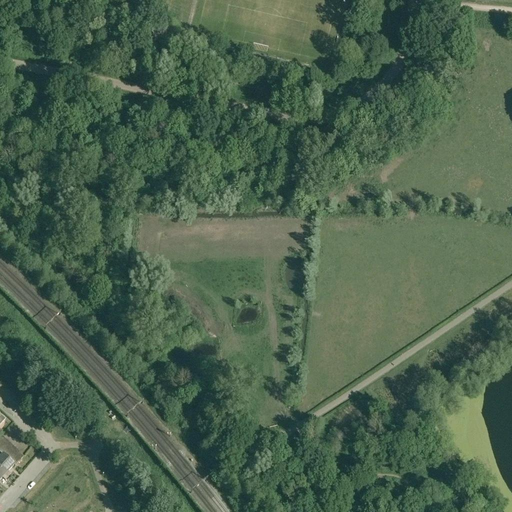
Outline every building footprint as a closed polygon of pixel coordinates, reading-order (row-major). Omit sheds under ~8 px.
[(10,444),(6,440),(0,446),(0,452),(1,454),(10,444)] [(15,448),(10,444),(1,454),(2,455),(6,458),(15,448)] [(19,453),(15,448),(6,458),(10,462),(19,453)] [(24,457),(20,454),(19,453),(10,462),(14,465),(15,467),(24,457)] [(10,462),(6,458),(2,455),(0,457),(0,469),(8,477),(11,474),(8,472),(14,465),(10,462)] [(0,469),(0,480),(2,478),(5,481),(8,477),(0,469)]
